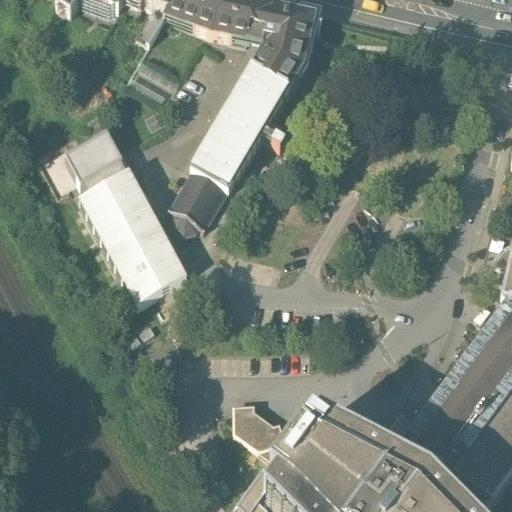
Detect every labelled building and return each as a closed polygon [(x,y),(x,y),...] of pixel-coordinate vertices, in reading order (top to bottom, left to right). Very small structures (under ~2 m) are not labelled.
[(69,15),(78,0),(59,0),(56,6),(69,15)] [(83,0),(117,15),(124,4),(125,0),(83,0)] [(147,47),(166,17),(172,0),(125,0),(124,4),(140,10),(142,7),(155,12),(153,18),(147,19),(134,39),(147,47)] [(233,41),(252,46),(262,49),(272,9),(265,7),(241,2),(240,6),(229,4),(230,2),(224,0),(222,0),(217,0),(218,1),(216,0),(172,0),(166,17),(194,28),(192,34),(212,42),(231,46),(233,41)] [(257,65),(251,74),(288,97),(289,96),(300,77),(308,45),(314,25),(273,14),(274,9),(272,9),(262,49),(261,54),(266,55),(260,66),(257,65)] [(191,172),(226,196),(227,197),(261,141),(290,97),(289,96),(288,97),(251,74),(191,172)] [(86,194),(78,199),(136,307),(186,280),(128,172),(126,173),(125,171),(130,168),(129,164),(126,160),(121,163),(120,161),(121,161),(106,132),(64,154),(79,183),(80,183),(86,194)] [(226,196),(191,172),(168,212),(172,215),(170,219),(172,231),(183,239),(195,235),(198,231),(203,234),(226,196)] [(511,253),(504,256),(498,261),(494,273),(499,275),(496,290),(503,293),(499,310),(505,311),(497,321),(431,405),(388,463),(320,428),(308,444),(301,439),(286,458),(278,468),(269,478),(277,484),(262,502),(271,511),(489,511),(511,482),(511,253)] [(278,468),(286,458),(277,451),(287,448),(283,436),(280,425),(274,427),(255,413),(255,406),(243,406),(233,406),(233,434),(278,468)]
